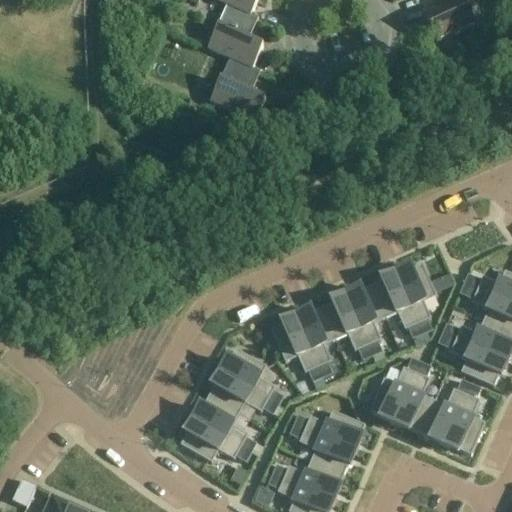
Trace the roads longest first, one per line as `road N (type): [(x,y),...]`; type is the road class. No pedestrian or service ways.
road 1 (residential): [(119,444),(207,306),(500,176)]
road 2 (residential): [(363,0),(377,16),(378,46),(342,71),(319,64),(304,44),(304,20),(319,0)]
road 3 (residential): [(387,511),(407,467),(496,506)]
